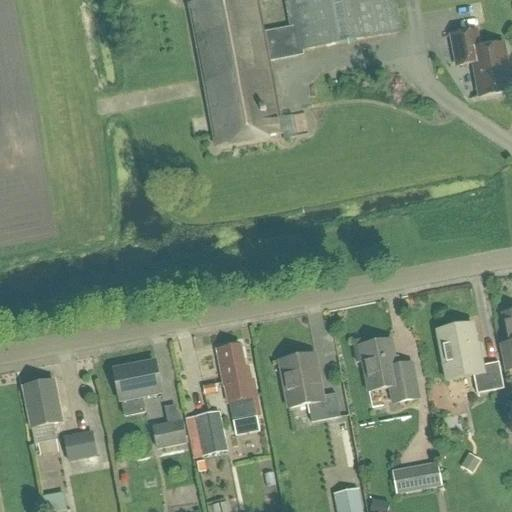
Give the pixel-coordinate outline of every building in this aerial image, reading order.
[(297,54),(400,34),(393,0),(285,0),(291,30),(264,35),(257,0),(231,0),(188,8),(214,150),(283,138),(269,64),(298,58),(297,54)] [(479,51),(476,33),(451,38),(457,69),(473,66),(479,99),(511,93),(511,91),(504,46),(479,51)] [(291,133),(305,132),(304,118),(290,118),(291,133)] [(511,315),(503,317),(509,347),(501,348),(506,373),(511,372),(511,315)] [(477,346),(473,327),(436,334),(446,384),(474,379),(477,397),(504,392),(499,366),(484,369),(479,346),(477,346)] [(392,342),(371,347),(370,341),(353,344),(358,365),(362,364),(368,395),(390,391),(393,407),(419,401),(414,374),(412,366),(397,369),(392,342)] [(244,371),(240,349),(217,353),(224,390),(226,389),(232,424),(260,418),(257,401),(253,383),(251,383),(248,370),(244,371)] [(324,399),(316,357),(279,364),(288,412),(308,408),(312,426),(341,420),(336,397),(324,399)] [(145,416),(142,400),(161,397),(155,365),(115,373),(121,405),(122,404),(125,420),(145,416)] [(57,443),(54,428),(63,426),(55,383),(23,390),(32,432),(35,447),(57,443)] [(215,387),(203,389),(204,397),(217,395),(215,387)] [(202,459),(227,454),(219,414),(194,419),(202,459)] [(156,452),(187,446),(182,423),(152,429),(156,452)] [(67,465),(97,459),(92,434),(62,440),(67,465)] [(469,457),(460,470),(471,476),(479,463),(469,457)] [(396,498),(441,489),(436,465),(391,473),(396,498)] [(362,511),(359,492),(334,496),(336,511),(362,511)] [(47,511),(65,510),(64,495),(46,496),(47,511)] [(226,504),(225,500),(212,504),(213,508),(210,508),(211,511),(228,511),(227,504),(226,504)]
